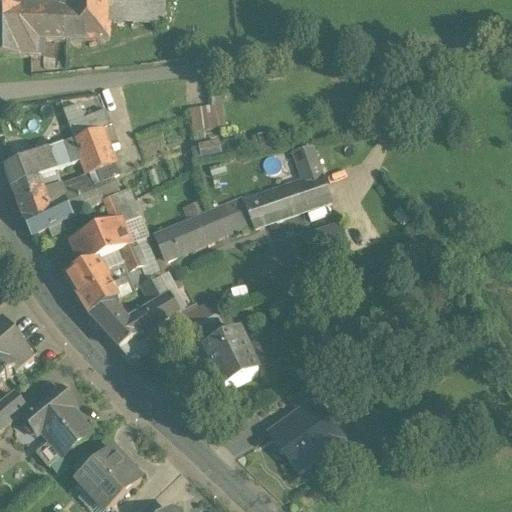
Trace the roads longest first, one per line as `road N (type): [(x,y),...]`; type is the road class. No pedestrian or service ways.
road 1 (track): [(0,94),(511,39)]
road 2 (tertiary): [(258,511),(76,330),(0,205)]
